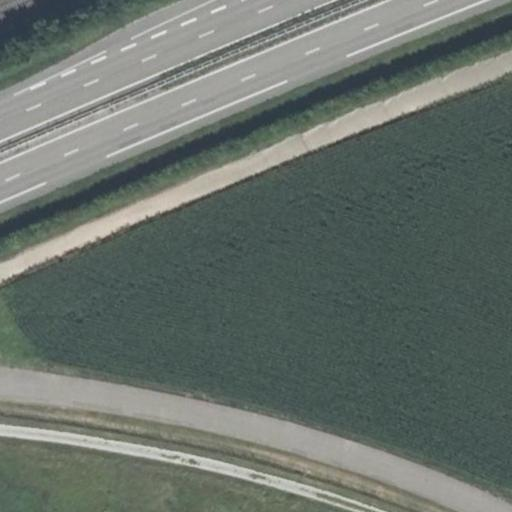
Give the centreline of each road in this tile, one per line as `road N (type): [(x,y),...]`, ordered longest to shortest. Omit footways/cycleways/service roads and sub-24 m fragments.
road 1 (unclassified): [(511,65),(0,273)]
road 2 (unclassified): [(493,511),(400,472),(245,423),(0,384)]
road 3 (trunk): [(0,183),(436,0)]
road 4 (trunk): [(294,0),(39,106)]
road 5 (trunk): [(253,0),(39,106)]
